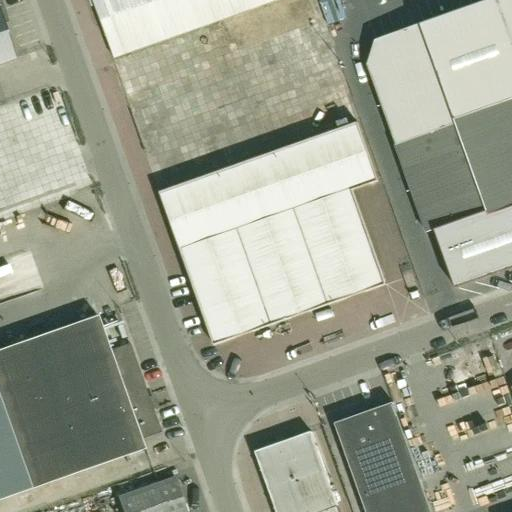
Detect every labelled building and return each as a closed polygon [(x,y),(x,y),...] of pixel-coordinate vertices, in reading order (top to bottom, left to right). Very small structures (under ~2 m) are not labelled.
[(0,0),(0,65),(16,60),(4,24),(9,23),(0,0)] [(280,0),(93,0),(114,59),(280,0)] [(327,0),(332,14),(343,11),(339,0),(327,0)] [(511,269),(511,0),(490,0),(376,41),(368,66),(396,146),(427,234),(435,231),(456,289),(511,269)] [(353,191),(379,182),(358,123),(160,193),(214,346),(386,285),(353,191)] [(0,500),(30,490),(145,450),(141,440),(161,433),(130,344),(110,351),(97,316),(80,322),(0,350),(0,500)] [(498,370),(494,357),(484,360),(489,374),(498,370)] [(431,511),(393,403),(336,423),(367,511),(431,511)] [(340,511),(312,432),(256,452),(276,511),(340,511)] [(186,511),(175,478),(118,498),(122,511),(186,511)]
